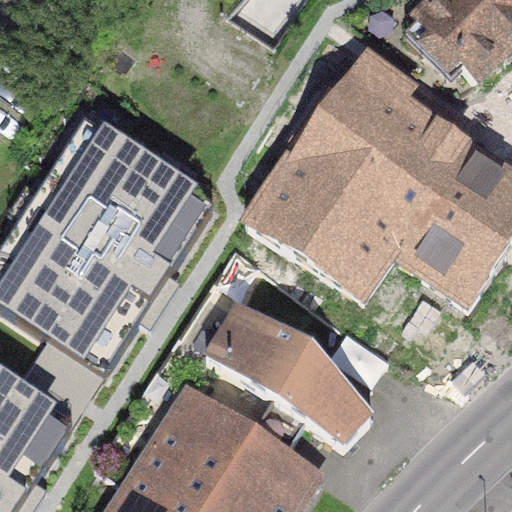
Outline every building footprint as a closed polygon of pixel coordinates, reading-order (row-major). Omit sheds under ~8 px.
[(511,53),(511,0),(451,0),(408,45),(425,61),(439,48),(479,87),(511,53)] [(248,235),(367,310),(398,265),(469,160),(424,127),(434,111),(372,73),(297,183),(289,179),(248,235)] [(229,222),(84,134),(0,270),(0,336),(115,407),(229,222)] [(511,187),(469,160),(398,265),(471,317),(511,257),(511,187)] [(376,409),(239,323),(210,368),(347,454),(376,409)] [(0,511),(44,511),(86,444),(0,392),(0,511)] [(120,511),(304,511),(319,489),(189,405),(120,511)]
